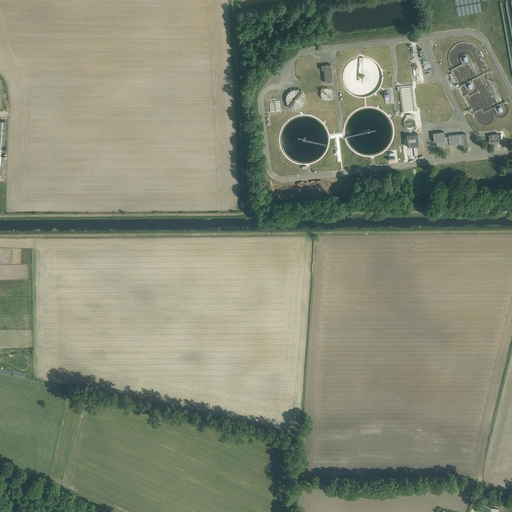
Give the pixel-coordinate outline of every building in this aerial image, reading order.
[(330,63),(321,65),(322,70),(323,70),(325,82),(333,81),(330,63)] [(402,112),(413,111),(411,95),(414,95),(413,85),(400,86),(402,112)] [(304,107),(302,89),(284,92),(287,109),(304,107)] [(323,93),(323,98),(332,99),(332,89),(321,89),(321,93),(323,93)] [(407,114),(407,122),(405,122),(405,128),(414,128),(414,114),(407,114)] [(467,144),(466,133),(448,135),(448,136),(445,137),(444,132),(433,133),(434,142),(437,142),(437,143),(436,143),(437,148),(450,146),(449,144),(460,143),(460,145),(467,144)] [(417,133),(406,135),(408,147),(419,146),(417,133)] [(499,134),(488,135),(489,142),(500,141),(499,134)]
